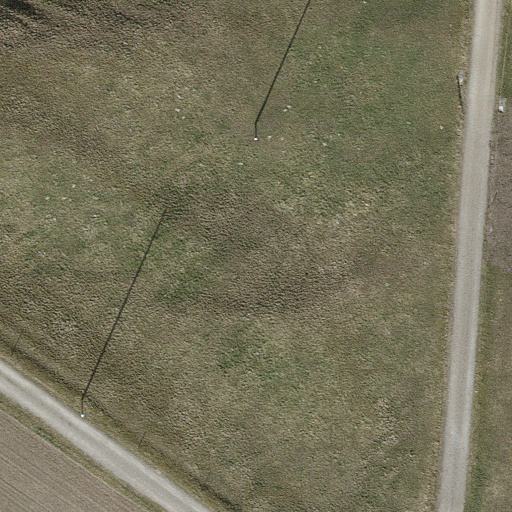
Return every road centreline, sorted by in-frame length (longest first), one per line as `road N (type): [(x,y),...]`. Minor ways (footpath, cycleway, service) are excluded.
road 1 (track): [(489,0),(452,511)]
road 2 (track): [(0,396),(167,511)]
